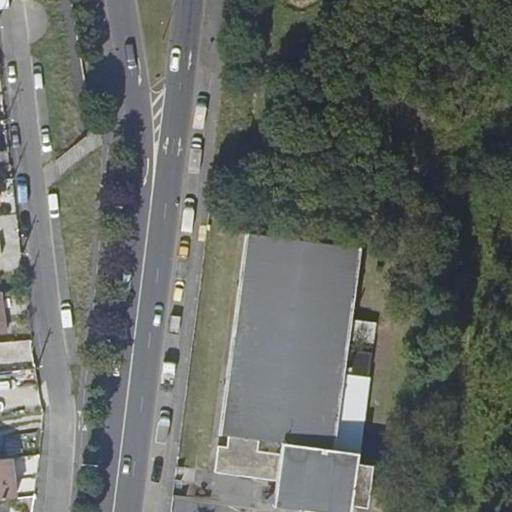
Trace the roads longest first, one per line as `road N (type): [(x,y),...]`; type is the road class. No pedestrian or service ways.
road 1 (residential): [(6,0),(63,416),(55,511)]
road 2 (primary): [(114,511),(151,205)]
road 3 (primary): [(151,205),(171,153),(188,0)]
road 4 (primary): [(119,0),(151,205)]
